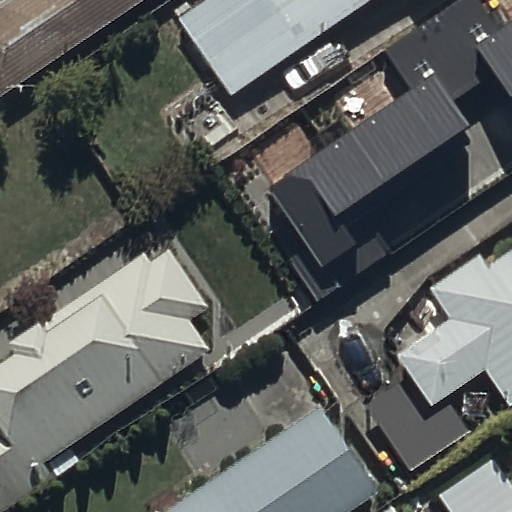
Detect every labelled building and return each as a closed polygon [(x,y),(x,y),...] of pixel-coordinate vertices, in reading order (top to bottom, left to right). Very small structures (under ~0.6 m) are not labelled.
[(25,0),(0,17),(0,101),(151,0),(25,0)] [(208,0),(178,21),(232,102),(385,0),(420,0),(423,2),(426,0),(208,0)] [(410,91),(268,188),(309,246),(288,260),(316,300),(387,252),(356,206),(472,127),(453,100),(494,72),(510,95),(511,94),(511,19),(499,29),(479,0),(459,0),(383,52),(410,91)] [(0,511),(13,511),(54,485),(43,470),(210,357),(188,325),(207,312),(169,256),(150,269),(144,260),(35,334),(38,338),(8,358),(16,370),(0,381),(0,511)] [(508,415),(511,413),(511,412),(511,257),(487,274),(479,262),(425,297),(446,329),(396,362),(429,414),(484,378),(508,415)] [(398,389),(365,411),(409,476),(470,435),(456,413),(427,432),(398,389)] [(367,511),(378,505),(319,415),(171,511),(367,511)] [(511,511),(511,491),(491,461),(436,499),(444,511),(511,511)]
